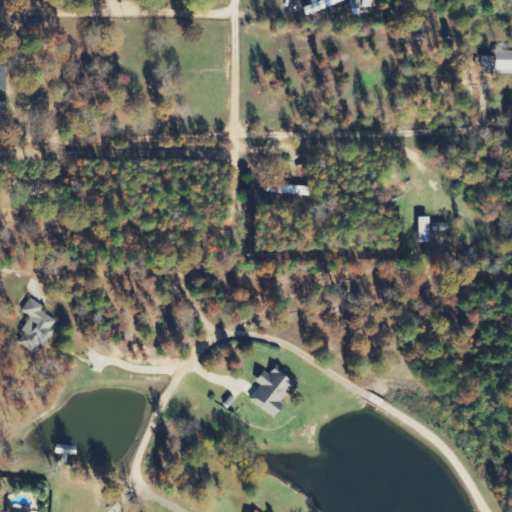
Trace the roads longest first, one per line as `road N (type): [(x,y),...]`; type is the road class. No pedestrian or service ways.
road 1 (residential): [(129,482),(134,453),(172,377),(196,347),(233,329),(286,345),(425,431),(481,511)]
road 2 (residential): [(421,148),(419,0)]
